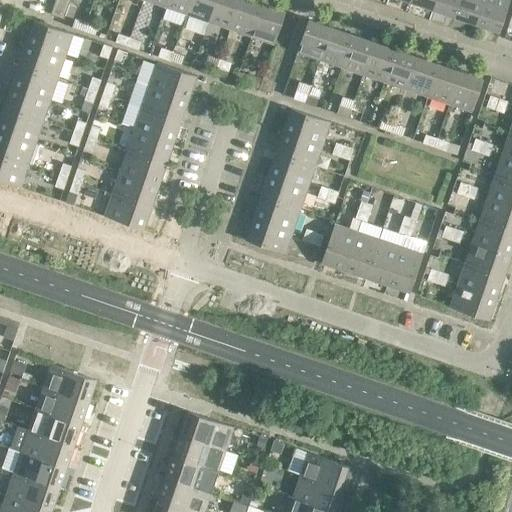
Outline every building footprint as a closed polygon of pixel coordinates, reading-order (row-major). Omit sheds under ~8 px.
[(70,0),(55,0),(50,14),(64,19),(70,0)] [(191,0),(167,0),(165,7),(187,14),(191,0)] [(215,0),(191,0),(187,14),(208,22),(215,0)] [(239,0),(215,0),(208,22),(230,29),(239,0)] [(262,4),(251,0),(239,0),(230,29),(251,36),(262,4)] [(436,0),(412,0),(412,2),(433,9),(436,0)] [(460,0),(436,0),(433,9),(455,17),(460,0)] [(484,0),(460,0),(455,17),(476,24),(484,0)] [(509,0),(484,0),(476,24),(499,32),(509,0)] [(285,11),(262,4),(251,36),(274,44),(285,11)] [(75,19),(72,27),(83,31),(86,23),(75,19)] [(331,27),(308,19),(297,52),(319,60),(331,27)] [(73,34),(33,20),(26,43),(65,57),(73,34)] [(98,27),(86,23),(83,31),(95,35),(98,27)] [(352,34),(331,27),(319,60),(341,67),(352,34)] [(118,34),(115,42),(127,46),(130,38),(118,34)] [(374,42),(352,34),(341,67),(363,74),(374,42)] [(141,41),(130,38),(127,46),(138,50),(141,41)] [(395,49),(374,42),(363,74),(384,82),(395,49)] [(65,57),(26,43),(18,65),(57,78),(65,57)] [(112,48),(103,44),(99,56),(108,59),(112,48)] [(161,48),(158,57),(170,61),(173,52),(161,48)] [(118,49),(114,61),(122,64),(126,52),(118,49)] [(417,57),(395,49),(384,82),(406,89),(417,57)] [(184,56),(173,52),(170,61),(181,65),(184,56)] [(205,64),(217,68),(220,59),(208,55),(205,64)] [(439,64),(417,57),(406,89),(427,97),(439,64)] [(231,63),(220,59),(217,68),(228,72),(231,63)] [(196,76),(157,63),(149,86),(188,99),(196,76)] [(460,71),(439,64),(427,97),(449,104),(460,71)] [(57,78),(18,65),(11,86),(50,100),(57,78)] [(483,79),(460,71),(449,104),(472,112),(483,79)] [(247,72),(243,84),(257,89),(261,77),(247,72)] [(92,77),(88,89),(97,91),(101,80),(92,77)] [(115,85),(107,82),(103,93),(111,96),(115,85)] [(296,91),(308,94),(311,86),(299,82),(296,91)] [(50,100),(11,86),(4,108),(43,121),(50,100)] [(188,99),(149,86),(142,107),(181,120),(188,99)] [(322,90),(311,86),(308,94),(319,98),(322,90)] [(97,91),(88,89),(84,100),(93,103),(97,91)] [(111,96),(103,93),(99,105),(107,108),(111,96)] [(486,107),(495,110),(499,98),(490,95),(486,107)] [(339,105),(351,109),(354,101),(342,97),(339,105)] [(507,101),(499,98),(495,110),(503,113),(507,101)] [(84,100),(81,110),(89,113),(93,103),(84,100)] [(365,105),(354,101),(351,109),(362,113),(365,105)] [(181,120),(142,107),(134,129),(174,142),(181,120)] [(43,121),(4,108),(0,118),(0,130),(35,143),(43,121)] [(330,122),(291,108),(283,131),(322,145),(330,122)] [(77,120),(74,132),(82,135),(86,123),(77,120)] [(382,120),(380,128),(391,132),(394,124),(382,120)] [(406,128),(394,124),(391,132),(403,136),(406,128)] [(100,128),(92,125),(88,137),(96,139),(100,128)] [(174,142),(134,129),(127,150),(166,164),(174,142)] [(35,143),(0,130),(0,154),(28,164),(35,143)] [(322,145),(283,131),(276,153),(315,166),(322,145)] [(82,135),(74,132),(70,143),(78,146),(82,135)] [(511,133),(509,133),(502,154),(511,157),(511,133)] [(426,134),(423,143),(434,147),(437,138),(426,134)] [(96,139),(88,137),(84,148),(92,151),(96,139)] [(449,142),(437,138),(434,147),(446,151),(449,142)] [(471,150),(480,153),(484,141),(475,138),(471,150)] [(493,144),(484,141),(480,153),(489,156),(493,144)] [(332,154),(340,157),(344,146),(336,143),(332,154)] [(353,149),(344,146),(340,157),(349,160),(353,149)] [(166,164),(127,150),(120,172),(159,185),(166,164)] [(315,166),(276,153),(268,174),(308,188),(315,166)] [(28,164),(0,154),(0,180),(20,187),(28,164)] [(511,157),(502,154),(494,176),(511,181),(511,157)] [(63,163),(59,175),(67,178),(71,166),(63,163)] [(86,171),(77,168),(73,180),(82,182),(86,171)] [(159,185),(120,172),(112,193),(152,207),(159,185)] [(308,188),(268,174),(261,196),(300,209),(308,188)] [(67,178),(59,175),(55,186),(63,189),(67,178)] [(511,181),(494,176),(487,197),(511,205),(511,181)] [(82,182),(73,180),(69,191),(78,194),(82,182)] [(456,193),(465,196),(469,185),(460,182),(456,193)] [(478,188),(469,185),(465,196),(474,199),(478,188)] [(317,197),(326,200),(330,189),(321,186),(317,197)] [(338,192),(330,189),(326,200),(334,203),(338,192)] [(363,190),(359,200),(366,202),(369,193),(363,190)] [(78,194),(69,191),(65,202),(74,205),(78,194)] [(152,207),(112,193),(105,216),(144,229),(152,207)] [(300,209),(261,196),(254,217),(293,231),(300,209)] [(511,205),(487,197),(480,219),(511,230),(511,205)] [(361,201),(358,210),(370,214),(373,205),(361,201)] [(370,214),(358,210),(355,218),(367,222),(370,214)] [(404,216),(401,225),(413,228),(416,220),(404,216)] [(293,231),(254,217),(246,240),(285,253),(293,231)] [(511,252),(511,230),(480,219),(472,241),(511,254),(511,252)] [(357,231),(335,223),(321,263),(344,270),(357,231)] [(413,228),(401,225),(398,233),(410,237),(413,228)] [(442,237),(450,240),(454,228),(446,225),(442,237)] [(463,231),(454,228),(450,240),(459,243),(463,231)] [(302,240),(311,243),(315,232),(306,229),(302,240)] [(379,239),(357,231),(344,270),(365,278),(379,239)] [(324,235),(315,232),(311,243),(320,246),(324,235)] [(400,246),(379,239),(365,278),(387,285),(400,246)] [(511,254),(472,241),(465,262),(504,276),(511,254)] [(423,254),(400,246),(387,285),(409,293),(423,254)] [(504,276),(465,262),(457,284),(497,297),(504,276)] [(427,280),(435,283),(439,271),(431,268),(427,280)] [(448,274),(439,271),(435,283),(444,286),(448,274)] [(497,297),(457,284),(450,307),(489,320),(497,297)] [(7,326),(3,337),(13,340),(17,329),(7,326)] [(14,362),(10,373),(23,378),(27,366),(14,362)] [(96,380),(51,364),(43,387),(89,402),(96,380)] [(9,376),(4,389),(16,392),(20,380),(9,376)] [(89,402),(43,387),(36,408),(81,424),(89,402)] [(0,405),(0,419),(5,421),(9,409),(0,405)] [(81,424),(36,408),(28,430),(74,445),(81,424)] [(233,427),(187,411),(180,434),(225,449),(233,427)] [(74,445),(28,430),(21,451),(67,467),(74,445)] [(225,449),(180,434),(172,455),(218,471),(225,449)] [(274,441),(270,451),(278,454),(282,452),(285,444),(274,441)] [(67,467),(21,451),(13,473),(59,489),(67,467)] [(354,468),(308,452),(300,475),(346,490),(354,468)] [(218,471),(172,455),(165,477),(211,492),(218,471)] [(251,460),(247,472),(255,474),(259,463),(251,460)] [(59,489),(13,473),(6,495),(52,510),(59,489)] [(346,490),(300,475),(293,496),(339,511),(346,490)] [(203,511),(211,492),(165,477),(158,498),(197,511),(203,511)] [(244,489),(240,502),(248,505),(253,492),(244,489)] [(51,511),(52,510),(6,495),(0,511),(51,511)] [(338,511),(339,511),(293,496),(287,511),(338,511)] [(197,511),(158,498),(153,511),(197,511)] [(232,500),(228,511),(242,511),(245,504),(232,500)]
